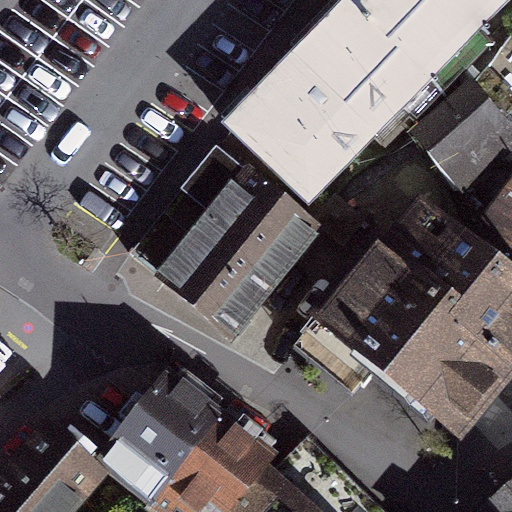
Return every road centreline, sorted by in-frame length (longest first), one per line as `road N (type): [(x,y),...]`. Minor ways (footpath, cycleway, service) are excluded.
road 1 (residential): [(439,508),(79,299)]
road 2 (residential): [(79,299),(306,0)]
road 3 (residential): [(79,299),(0,393)]
